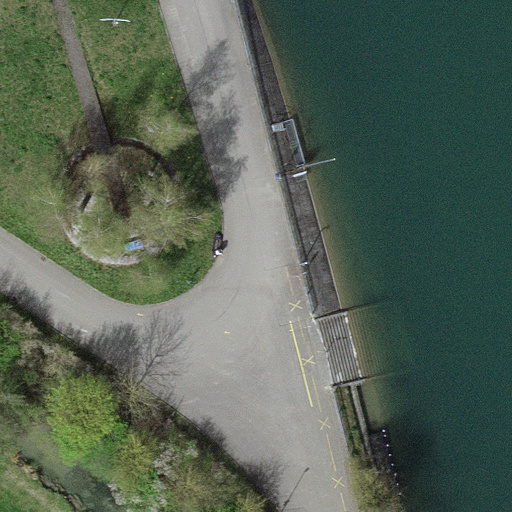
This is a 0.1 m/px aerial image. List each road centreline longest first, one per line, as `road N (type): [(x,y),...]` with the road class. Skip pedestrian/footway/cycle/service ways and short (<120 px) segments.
road 1 (unclassified): [(278,356),(247,205),(186,0)]
road 2 (unclassified): [(0,250),(120,325),(278,356)]
road 3 (unclassified): [(326,511),(278,356)]
